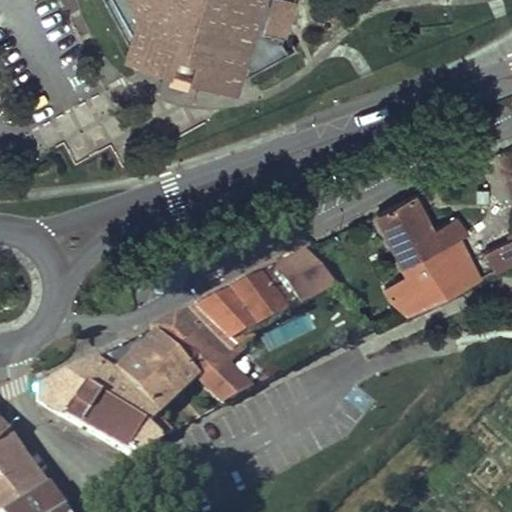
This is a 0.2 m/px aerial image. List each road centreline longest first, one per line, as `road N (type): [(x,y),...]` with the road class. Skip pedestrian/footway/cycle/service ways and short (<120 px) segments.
road 1 (residential): [(59,297),(115,312),(511,121)]
road 2 (tertiary): [(47,246),(511,76)]
road 3 (residential): [(358,370),(181,473),(120,488)]
road 4 (residential): [(0,368),(17,413),(120,488)]
